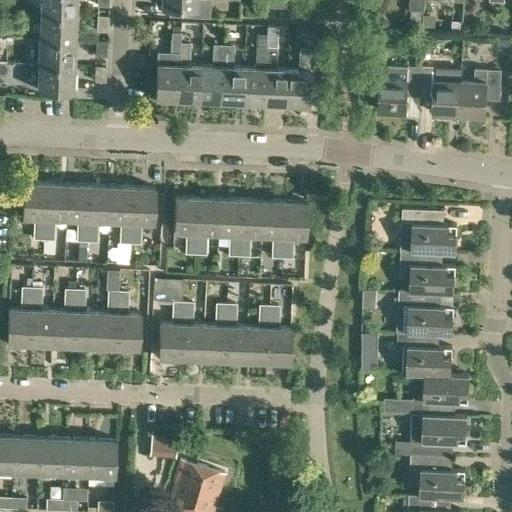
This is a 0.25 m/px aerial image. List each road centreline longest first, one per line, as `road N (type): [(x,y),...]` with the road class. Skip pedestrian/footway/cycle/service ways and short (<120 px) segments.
road 1 (residential): [(114,140),(349,151),(500,180)]
road 2 (residential): [(266,397),(0,393)]
road 3 (residential): [(506,511),(511,392),(496,362),(495,326)]
road 4 (residential): [(495,326),(500,180)]
road 5 (residential): [(114,140),(119,0)]
